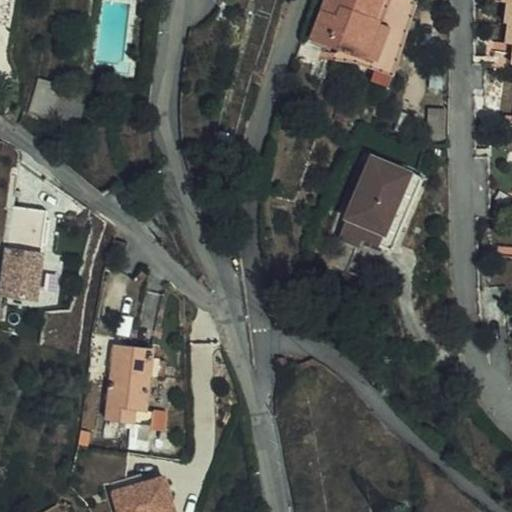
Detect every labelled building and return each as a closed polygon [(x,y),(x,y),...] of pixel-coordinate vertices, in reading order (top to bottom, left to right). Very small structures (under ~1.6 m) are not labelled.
[(322,0),(310,39),(339,49),(337,55),(341,57),(356,59),(385,68),(406,0),(322,0)] [(52,114),(58,81),(38,78),(32,110),(52,114)] [(400,111),(396,131),(411,133),(415,114),(400,111)] [(381,232),(402,171),(364,158),(344,220),(381,232)] [(415,175),(402,171),(381,232),(344,220),(337,240),(356,247),(359,239),(391,250),(415,175)] [(150,218),(165,211),(160,202),(146,210),(150,218)] [(47,213),(14,208),(0,290),(0,298),(32,304),(41,248),(45,248),(49,223),(46,222),(47,213)] [(112,344),(106,422),(143,425),(143,428),(158,429),(160,414),(145,413),(148,376),(150,359),(151,348),(112,344)] [(166,378),(168,360),(150,359),(148,376),(166,378)] [(160,410),(160,414),(158,429),(158,435),(177,437),(180,412),(160,410)] [(177,511),(166,475),(114,491),(120,511),(177,511)]
